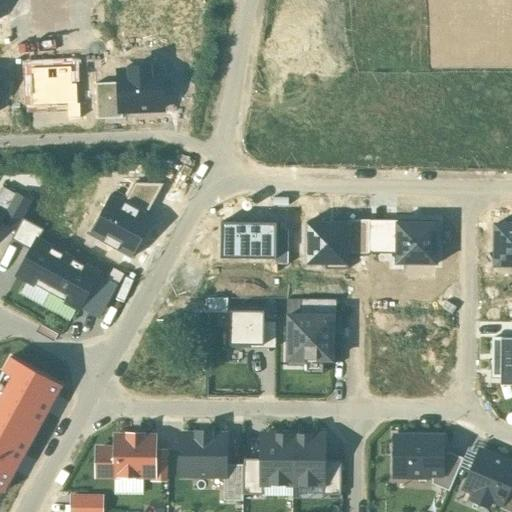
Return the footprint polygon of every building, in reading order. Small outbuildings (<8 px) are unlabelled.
[(71,66),(31,67),(33,104),(68,103),(69,117),(80,117),(79,104),(77,104),(76,83),(72,83),(71,66)] [(120,82),(121,111),(122,111),(163,109),(161,69),(150,70),(150,66),(130,67),(130,70),(119,71),(120,82)] [(120,82),(96,83),(97,119),(123,118),(122,111),(121,111),(120,82)] [(125,203),(146,214),(164,183),(136,183),(125,203)] [(3,186),(0,192),(0,211),(4,214),(1,220),(17,229),(23,218),(32,202),(3,186)] [(91,233),(132,255),(153,218),(146,214),(125,203),(112,196),(91,233)] [(44,230),(23,218),(17,229),(12,239),(32,250),(38,239),(38,240),(44,230)] [(348,223),(348,254),(368,254),(368,252),(369,220),(348,219),(348,223)] [(368,252),(397,252),(398,222),(398,220),(369,220),(368,252)] [(276,222),(222,222),(222,256),(276,256),(276,229),(276,222)] [(437,222),(398,222),(397,252),(397,262),(437,263),(437,222)] [(309,223),(308,262),(348,262),(348,254),(348,223),(309,223)] [(511,223),(495,223),(495,265),(511,265),(511,223)] [(288,229),(276,229),(276,256),(276,263),(288,263),(288,229)] [(98,272),(38,240),(38,239),(32,250),(18,275),(79,308),(79,307),(98,273),(98,272)] [(98,273),(79,307),(100,318),(118,284),(98,273)] [(301,315),(289,315),(288,365),(307,365),(307,360),(333,360),(333,337),(336,337),(337,299),(301,299),(301,315)] [(264,321),(265,311),(230,310),(230,327),(227,327),(227,347),(250,347),(250,345),(264,345),(264,321)] [(276,321),(264,321),(264,345),(250,345),(250,347),(276,348),(276,321)] [(511,337),(493,338),(492,377),(501,377),(501,383),(511,383),(511,337)] [(61,385),(11,358),(0,377),(0,488),(3,490),(61,385)] [(443,432),(394,432),(394,476),(433,476),(443,476),(443,452),(443,432)] [(151,477),(156,477),(156,449),(156,433),(114,433),(114,448),(114,477),(151,477)] [(262,483),(293,483),(293,433),(261,433),(261,458),(261,483),(262,483)] [(293,433),(293,483),(323,483),(324,483),(324,459),(324,433),(293,433)] [(181,475),(224,475),(224,464),(225,436),(182,436),(181,475)] [(493,501),(501,504),(511,478),(511,460),(480,447),(463,488),(472,493),(469,500),(490,508),(493,501)] [(114,477),(114,448),(96,448),(96,477),(114,477)] [(168,449),(156,449),(156,477),(151,477),(151,480),(168,480),(168,449)] [(450,452),(443,452),(443,476),(433,476),(433,483),(449,490),(463,457),(450,452)] [(262,483),(261,483),(261,458),(242,458),(242,464),(242,494),(262,494),(262,483)] [(341,459),(324,459),(324,483),(323,483),(323,494),(341,494),(341,459)] [(242,464),(224,464),(224,475),(224,499),(242,500),(242,494),(242,464)] [(511,511),(511,478),(501,504),(499,509),(507,511),(511,511)] [(103,511),(103,495),(71,495),(70,511),(103,511)]
